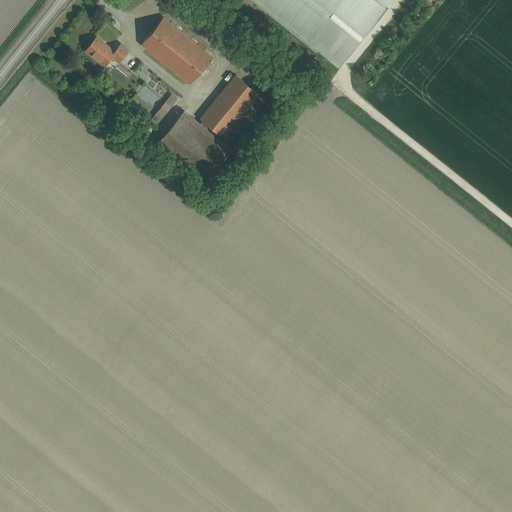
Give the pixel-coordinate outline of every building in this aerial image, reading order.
[(384,6),(377,0),(253,0),(335,66),(384,6)] [(189,84),(212,56),(163,17),(141,45),(189,84)] [(118,63),(129,50),(121,44),(115,52),(97,37),(85,51),(104,66),(112,57),(118,63)] [(156,99),(166,90),(153,75),(141,86),(150,96),(152,94),(156,99)] [(202,120),(199,123),(206,129),(208,126),(223,138),(258,94),(235,75),(200,119),(202,120)] [(166,114),(180,95),(174,90),(160,110),(166,114)] [(231,149),(206,129),(199,123),(183,110),(158,142),(206,180),(231,149)]
